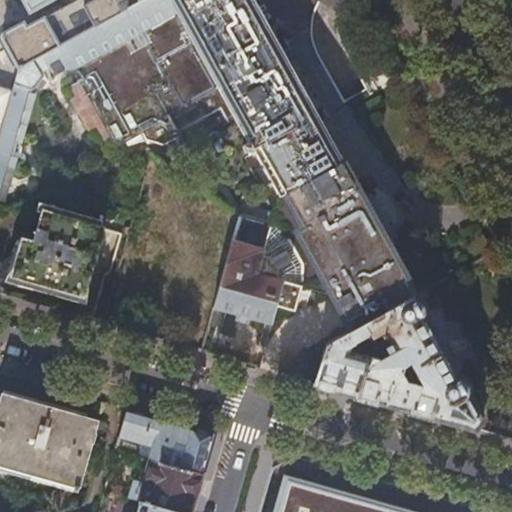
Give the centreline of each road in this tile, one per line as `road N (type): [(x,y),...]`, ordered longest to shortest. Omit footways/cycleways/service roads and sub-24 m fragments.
road 1 (residential): [(254,401),(511,476)]
road 2 (residential): [(0,329),(254,401)]
road 3 (tertiary): [(511,106),(452,0)]
